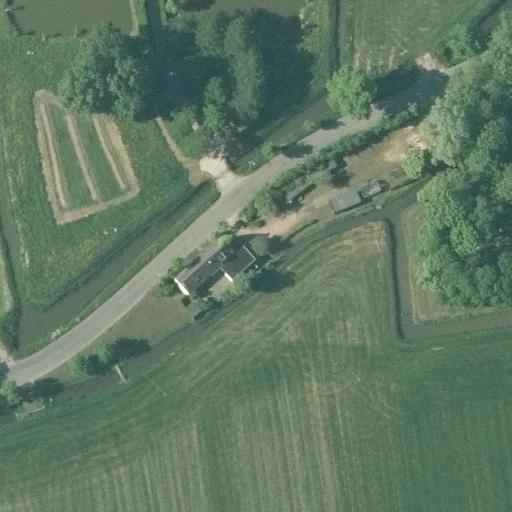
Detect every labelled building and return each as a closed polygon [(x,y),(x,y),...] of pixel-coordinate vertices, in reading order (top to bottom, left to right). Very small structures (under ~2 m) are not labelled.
[(317,174),(307,180),(312,189),(322,183),(317,174)] [(272,217),(312,189),(307,180),(303,175),(262,204),(272,217)] [(495,236),(510,233),(502,188),(486,192),(495,236)] [(354,193),(328,204),(333,218),(360,207),(354,193)] [(241,252),(233,259),(219,243),(174,284),(187,302),(220,272),(231,285),(253,266),(241,252)]
